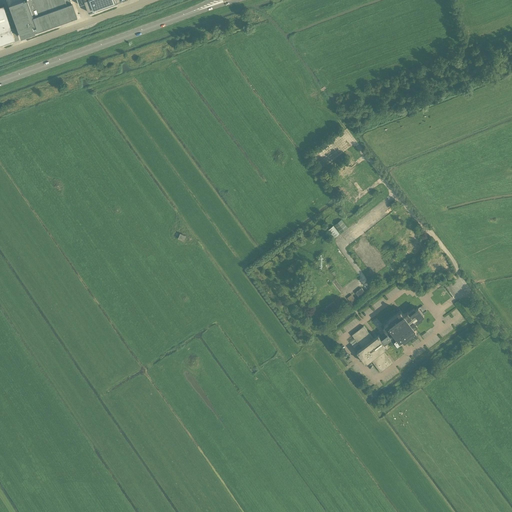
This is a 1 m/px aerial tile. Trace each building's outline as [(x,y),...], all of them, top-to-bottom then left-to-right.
[(11,5),(22,36),(56,24),(54,21),(71,15),(68,4),(72,3),(70,0),(25,0),(26,1),(23,2),(23,1),(11,5)] [(85,3),(88,12),(116,2),(115,0),(78,0),(80,5),(85,3)] [(0,5),(0,39),(1,43),(12,39),(8,29),(12,28),(4,4),(0,5)] [(350,165),(356,160),(353,155),(346,161),(350,165)] [(359,195),(350,182),(358,177),(353,169),(336,180),(351,201),(359,195)] [(368,215),(356,224),(367,237),(378,229),(368,215)] [(397,215),(384,225),(398,244),(412,233),(397,215)] [(347,227),(341,219),(335,225),(341,232),(347,227)] [(333,225),(327,230),(333,238),(340,233),(333,225)] [(379,244),(367,252),(379,268),(390,259),(379,244)] [(443,251),(429,262),(436,270),(449,260),(443,251)] [(366,293),(362,288),(356,293),(360,298),(366,293)] [(347,297),(352,304),(357,300),(352,294),(347,297)] [(334,301),(326,307),(325,307),(328,311),(337,305),(334,301)] [(364,325),(356,331),(352,334),(362,347),(357,351),(366,363),(371,359),(381,372),(393,363),(383,350),(388,346),(385,343),(391,338),(395,342),(395,343),(397,342),(398,343),(404,339),(405,340),(415,332),(415,333),(417,332),(414,327),(415,327),(414,326),(418,323),(417,323),(422,319),(421,317),(424,315),(418,307),(416,310),(414,308),(409,312),(408,311),(405,314),(405,313),(404,313),(400,308),(397,310),(399,312),(389,320),(390,321),(384,325),(385,327),(384,328),(384,329),(388,333),(381,338),(379,334),(374,338),(364,325)]
